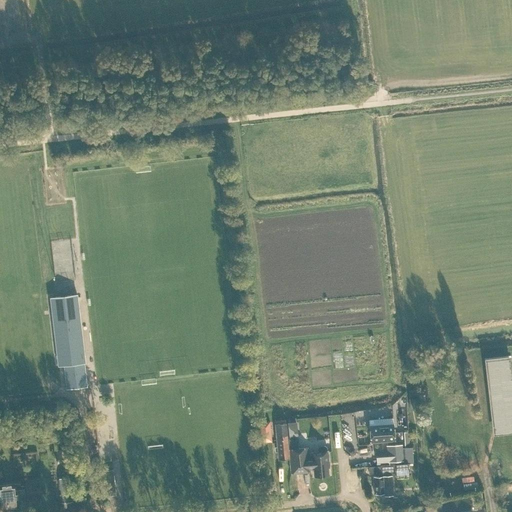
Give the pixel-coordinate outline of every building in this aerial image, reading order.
[(67,389),(86,386),(84,363),(85,363),(77,295),(56,298),(58,314),(52,315),(57,358),(63,357),(63,365),(64,365),(67,389)] [(491,397),(493,419),(508,417),(510,432),(511,431),(511,398),(508,359),(485,361),(489,397),(491,397)] [(420,410),(419,398),(408,398),(409,410),(420,410)] [(101,412),(112,411),(112,417),(124,417),(124,399),(101,399),(101,412)] [(288,458),(285,423),(275,424),(278,459),(288,458)] [(369,425),(370,442),(394,440),(393,424),(369,425)] [(271,437),(270,427),(259,427),(260,438),(271,437)] [(313,476),(328,474),(326,461),(328,461),(326,446),(324,445),(319,445),(317,448),(317,452),(311,452),(312,460),(308,461),(307,447),(298,448),(297,437),(288,438),(289,449),(288,449),(288,458),(289,458),(290,473),(309,471),(309,468),(313,468),(313,476)] [(388,462),(403,461),(402,444),(386,445),(388,462)] [(373,477),(373,482),(374,493),(383,492),(384,495),(392,494),(391,475),(395,475),(395,470),(408,469),(408,463),(413,462),(412,447),(409,447),(405,448),(404,448),(405,463),(394,464),(380,465),(380,466),(381,473),(381,476),(378,476),(373,477)] [(63,449),(59,449),(56,449),(57,459),(60,459),(64,458),(68,458),(67,448),(63,449)] [(101,496),(111,495),(112,495),(115,494),(113,469),(102,471),(99,471),(100,481),(101,496)] [(72,501),(70,477),(59,478),(61,503),(72,501)] [(18,503),(27,502),(25,485),(20,486),(20,483),(16,484),(16,483),(0,484),(0,507),(19,506),(18,503)]
